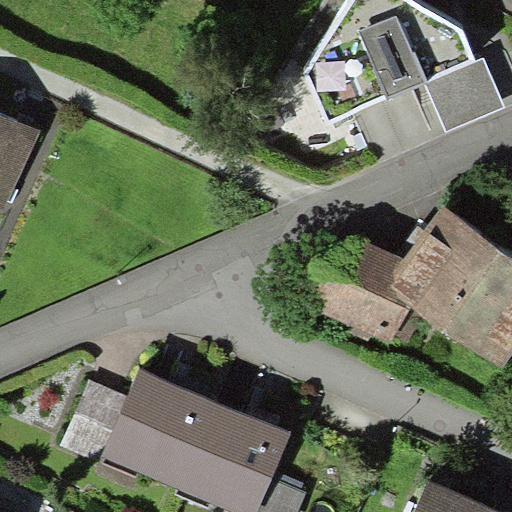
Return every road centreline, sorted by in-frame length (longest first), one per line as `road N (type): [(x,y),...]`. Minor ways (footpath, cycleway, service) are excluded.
road 1 (residential): [(511,446),(220,315),(167,281)]
road 2 (residential): [(511,130),(167,281)]
road 3 (residential): [(167,281),(0,351)]
